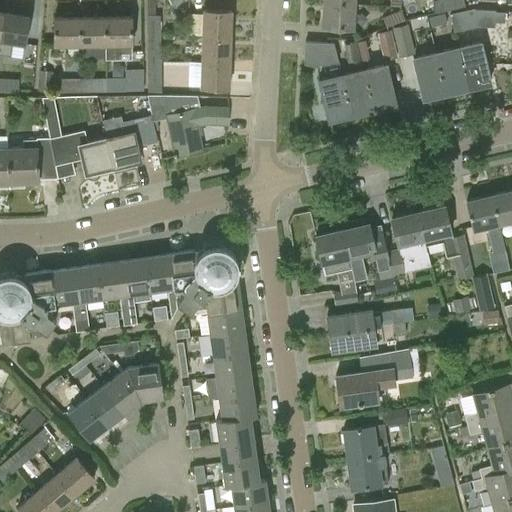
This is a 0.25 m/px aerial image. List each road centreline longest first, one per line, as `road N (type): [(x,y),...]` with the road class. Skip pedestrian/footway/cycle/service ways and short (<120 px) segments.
road 1 (residential): [(307,511),(264,188)]
road 2 (residential): [(264,188),(80,230),(0,236)]
road 3 (residential): [(511,126),(264,188)]
road 4 (residential): [(264,188),(273,0)]
